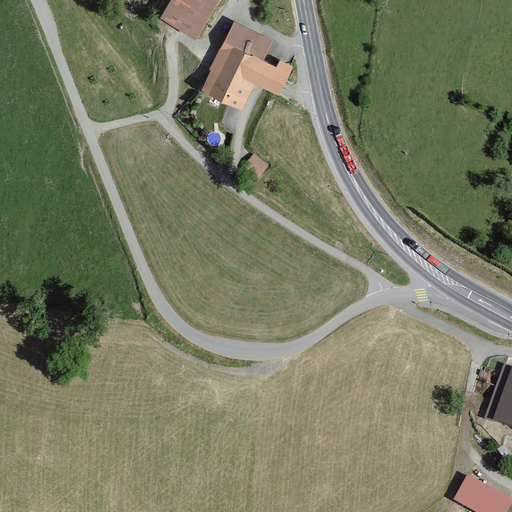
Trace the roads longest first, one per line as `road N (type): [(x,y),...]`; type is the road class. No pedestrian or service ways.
road 1 (unclassified): [(467,294),(377,298),(276,350),(221,346),(191,334),(147,278),(36,0)]
road 2 (secondary): [(467,294),(393,236),(361,196),(330,130),(303,0)]
